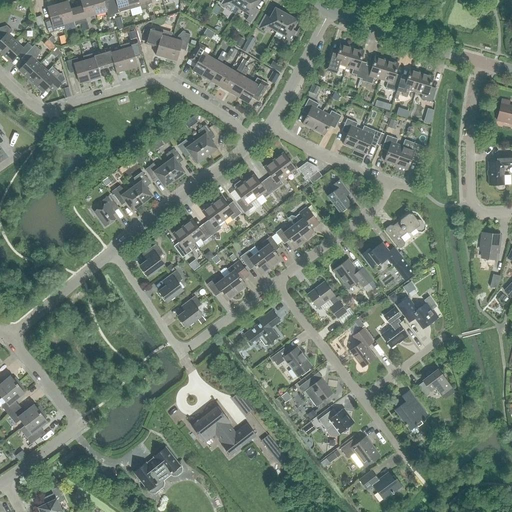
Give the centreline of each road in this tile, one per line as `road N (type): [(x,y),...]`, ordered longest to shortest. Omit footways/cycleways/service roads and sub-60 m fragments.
road 1 (residential): [(251,142),(161,78),(43,111),(0,75)]
road 2 (residential): [(5,481),(75,426),(7,338)]
road 3 (residential): [(511,211),(472,206),(471,122),(482,62)]
road 4 (residential): [(110,251),(251,142)]
road 5 (tertiary): [(482,62),(328,12)]
road 6 (residential): [(275,283),(376,207),(387,182)]
road 7 (residential): [(360,397),(275,283)]
road 8 (residential): [(7,338),(110,251)]
road 9 (residential): [(387,182),(268,124)]
road 10 (residential): [(268,124),(328,12)]
road 11 (residential): [(181,353),(110,251)]
